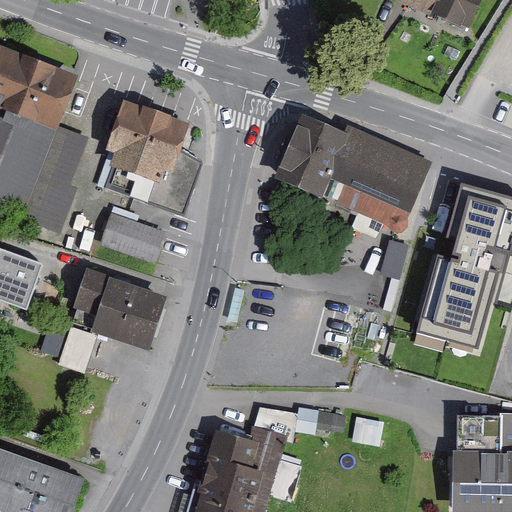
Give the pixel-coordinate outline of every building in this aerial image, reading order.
[(483,0),(404,0),(476,24),(483,0)] [(82,75),(3,46),(0,54),(0,112),(61,134),(82,75)] [(195,129),(133,106),(108,170),(171,194),(195,129)] [(0,209),(57,230),(89,144),(61,134),(0,112),(0,209)] [(360,140),(304,116),(279,173),(341,201),(338,207),(364,218),(366,213),(406,230),(435,165),(363,134),(360,140)] [(511,265),(511,193),(462,178),(413,334),(484,356),(511,265)] [(173,233),(121,213),(110,242),(161,262),(173,233)] [(396,241),(386,276),(406,281),(415,246),(396,241)] [(50,263),(6,248),(0,264),(0,299),(33,311),(50,263)] [(155,352),(172,297),(94,272),(84,303),(108,311),(100,334),(155,352)] [(236,323),(243,324),(250,290),(243,289),(236,323)] [(65,346),(69,315),(50,313),(47,344),(65,346)] [(142,390),(155,352),(100,334),(74,326),(62,364),(142,390)] [(511,511),(511,415),(462,415),(461,511),(511,511)] [(265,511),(286,447),(229,429),(203,511),(265,511)] [(78,511),(89,482),(0,450),(0,504),(22,511),(78,511)]
